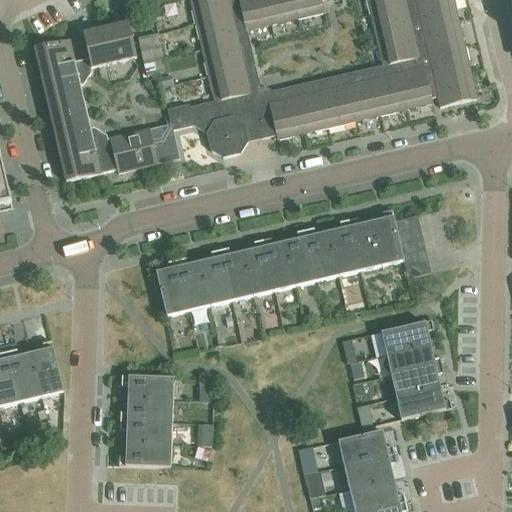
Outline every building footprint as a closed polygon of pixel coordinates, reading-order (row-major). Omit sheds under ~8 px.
[(89,131),(80,88),(83,87),(91,74),(90,71),(136,60),(128,25),(83,36),(88,61),(74,64),(69,42),(34,50),(66,184),(117,173),(118,176),(180,162),(174,133),(194,128),(206,137),(210,155),(221,161),(241,157),(248,146),(247,142),(259,139),(260,143),(276,139),(277,143),(432,107),(431,102),(437,100),(440,111),(476,102),(452,0),(197,0),(190,2),(214,105),(189,111),(188,108),(167,113),(170,128),(107,142),(106,139),(93,131),(89,131)] [(0,214),(12,212),(0,158),(0,214)] [(384,222),(371,225),(381,270),(404,264),(402,258),(400,247),(397,236),(395,224),(392,214),(383,216),(384,222)] [(418,218),(395,224),(397,236),(421,230),(418,218)] [(357,221),(348,223),(360,275),(381,270),(371,225),(359,228),(357,221)] [(341,232),(328,235),(339,279),(360,275),(348,223),(340,225),(341,232)] [(423,241),(421,230),(397,236),(400,247),(423,241)] [(313,231),(305,233),(317,284),(339,279),(328,235),(315,238),(313,231)] [(299,242),(285,245),(296,289),(317,284),(305,233),(297,235),(299,242)] [(271,241),(262,243),(275,294),(296,289),(285,245),(273,248),(271,241)] [(426,252),(423,241),(400,247),(402,258),(426,252)] [(256,252),(243,255),(253,299),(275,294),(262,243),(254,245),(256,252)] [(228,251),(220,253),(232,304),(253,299),(243,255),(229,258),(228,251)] [(402,258),(404,264),(405,268),(428,263),(426,252),(402,258)] [(212,261),(200,264),(210,309),(232,304),(220,253),(211,255),(212,261)] [(185,261),(177,263),(189,314),(210,309),(200,264),(187,267),(185,261)] [(189,314),(177,263),(169,265),(170,272),(156,275),(167,320),(189,314)] [(428,263),(405,268),(408,280),(431,275),(428,263)] [(381,335),(386,358),(431,348),(428,335),(434,333),(432,324),(381,335)] [(45,353),(32,356),(42,400),(64,395),(52,344),(43,346),(45,353)] [(386,358),(391,379),(442,368),(440,359),(434,360),(431,348),(386,358)] [(17,353),(9,355),(21,405),(42,400),(32,356),(19,359),(17,353)] [(2,363),(0,363),(0,410),(21,405),(9,355),(0,357),(2,363)] [(391,379),(396,401),(441,391),(438,377),(444,376),(442,368),(391,379)] [(122,389),(121,402),(173,404),(174,382),(116,379),(115,388),(122,389)] [(441,391),(396,401),(401,423),(452,412),(450,402),(443,403),(441,391)] [(114,415),(114,424),(172,426),(173,404),(121,402),(120,415),(114,415)] [(120,433),(120,446),(171,449),(172,426),(114,424),(114,432),(120,433)] [(338,444),(344,469),(394,457),(392,449),(386,450),(382,434),(363,438),(338,444)] [(171,449),(120,446),(119,459),(112,458),(112,468),(170,471),(171,449)] [(344,469),(349,493),(393,483),(390,468),(396,466),(394,457),(344,469)] [(349,493),(353,511),(375,511),(405,505),(403,497),(397,498),(393,483),(349,493)]
